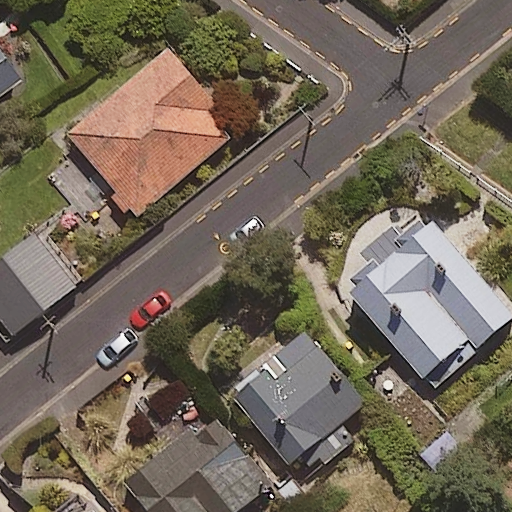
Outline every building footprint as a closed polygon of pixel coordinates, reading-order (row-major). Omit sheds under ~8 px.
[(0,104),(26,86),(0,49),(0,104)] [(222,105),(179,53),(73,140),(138,220),(233,142),(210,115),(222,105)] [(511,325),(511,307),(448,231),(413,232),(347,287),(435,391),(511,325)] [(79,293),(42,244),(0,276),(0,318),(17,340),(79,293)] [(378,421),(311,342),(239,402),(296,469),(319,449),(329,462),(378,421)] [(131,487),(150,511),(246,511),(259,503),(266,511),(283,499),(218,418),(131,487)]
